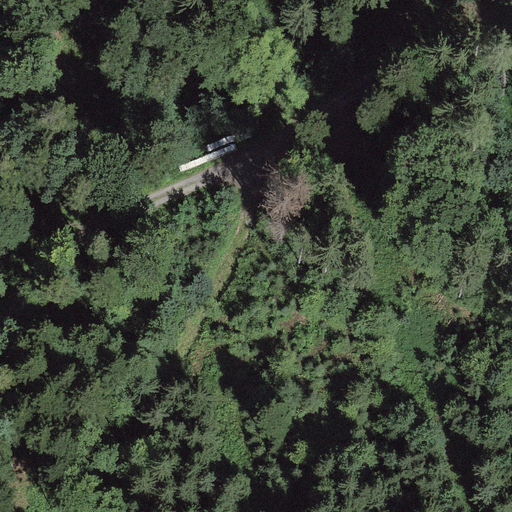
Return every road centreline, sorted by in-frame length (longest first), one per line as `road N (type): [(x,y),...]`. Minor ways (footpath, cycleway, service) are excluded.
road 1 (track): [(511,32),(428,48),(69,243),(35,273),(0,324)]
road 2 (track): [(307,117),(108,511)]
